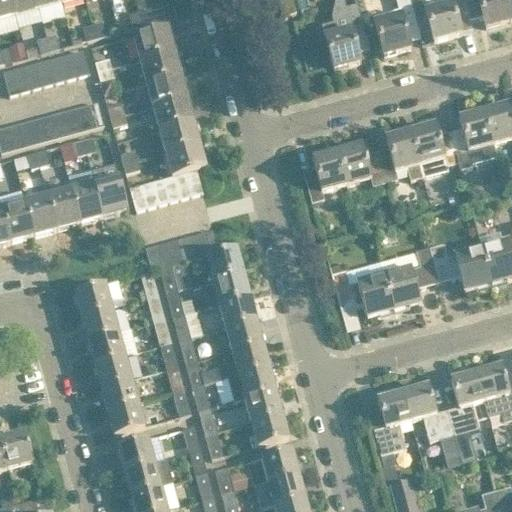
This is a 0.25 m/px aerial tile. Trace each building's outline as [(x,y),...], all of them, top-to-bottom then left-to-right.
[(0,0),(0,24),(15,21),(9,0),(0,0)] [(38,14),(34,0),(9,0),(15,21),(38,14)] [(61,8),(59,0),(34,0),(38,14),(61,8)] [(360,67),(355,50),(351,35),(363,31),(354,0),(340,0),(342,4),(340,4),(332,18),(334,27),(321,30),(333,75),(360,67)] [(402,27),(403,26),(414,23),(407,0),(394,0),(399,16),(373,23),(375,28),(374,28),(383,61),(409,54),(402,27)] [(470,27),(464,7),(462,0),(448,0),(451,9),(425,16),(433,47),(461,40),(458,31),(470,27)] [(489,0),(478,3),(483,24),(486,33),(511,26),(503,0),(489,0)] [(297,16),(293,3),(292,2),(291,2),(290,2),(281,4),(280,5),(279,5),(279,6),(279,8),(282,19),(282,20),(283,21),(283,22),(284,22),(285,22),(295,19),(296,19),(297,18),(297,16)] [(483,24),(478,3),(464,7),(470,27),(483,24)] [(149,15),(138,18),(142,32),(152,29),(149,15)] [(142,32),(138,18),(128,21),(132,35),(142,32)] [(102,27),(92,30),(96,45),(106,42),(102,27)] [(96,45),(92,30),(82,33),(86,47),(96,45)] [(134,43),(140,66),(175,57),(168,33),(134,43)] [(56,40),(46,43),(49,58),(60,55),(56,40)] [(49,58),(46,43),(35,46),(39,60),(49,58)] [(9,53),(0,55),(0,59),(2,69),(13,67),(9,53)] [(83,57),(72,60),(78,83),(90,80),(83,57)] [(181,79),(175,57),(140,66),(147,89),(181,79)] [(78,83),(72,60),(60,63),(67,87),(78,83)] [(67,87),(60,63),(49,67),(55,90),(67,87)] [(95,68),(98,78),(112,74),(109,64),(95,68)] [(55,90),(49,67),(38,70),(44,93),(55,90)] [(44,93),(38,70),(26,73),(32,96),(44,93)] [(32,96),(26,73),(15,76),(21,99),(32,96)] [(115,84),(112,74),(98,78),(101,88),(115,84)] [(21,99),(15,76),(3,79),(9,102),(21,99)] [(187,103),(181,79),(147,89),(153,113),(187,103)] [(194,126),(187,103),(153,113),(159,136),(194,126)] [(103,133),(97,109),(86,112),(92,136),(103,133)] [(511,120),(509,109),(483,116),(493,150),(511,144),(511,120)] [(108,114),(110,124),(125,120),(122,110),(108,114)] [(92,136),(86,112),(74,115),(81,139),(92,136)] [(81,139),(74,115),(63,119),(69,142),(81,139)] [(493,150),(483,116),(458,123),(461,134),(451,137),(455,153),(459,168),(461,175),(473,172),(472,169),(496,162),(493,150)] [(69,142),(63,119),(52,122),(58,145),(69,142)] [(128,131),(125,120),(110,124),(113,135),(128,131)] [(58,145),(52,122),(40,125),(46,148),(58,145)] [(46,148),(40,125),(29,128),(35,151),(46,148)] [(200,150),(194,126),(159,136),(166,159),(200,150)] [(35,151),(29,128),(17,131),(24,154),(35,151)] [(455,153),(451,137),(438,141),(435,129),(410,136),(423,182),(449,175),(448,171),(459,168),(455,153)] [(24,154),(17,131),(6,134),(12,157),(24,154)] [(12,157),(6,134),(0,135),(0,158),(1,160),(12,157)] [(423,182),(410,136),(385,143),(388,154),(377,158),(385,188),(398,185),(396,177),(407,173),(411,186),(423,182)] [(92,143),(82,146),(86,160),(96,157),(92,143)] [(86,160),(82,146),(72,149),(75,163),(86,160)] [(207,173),(200,150),(166,159),(172,182),(174,182),(186,179),(197,176),(207,173)] [(385,188),(377,158),(365,161),(362,150),(337,156),(346,190),(371,183),(373,192),(385,188)] [(46,156),(36,159),(40,172),(50,170),(46,156)] [(346,190),(337,156),(312,163),(315,174),(303,178),(312,209),(324,205),(322,197),(346,190)] [(120,161),(123,171),(138,167),(135,157),(120,161)] [(40,172),(36,159),(26,162),(29,175),(40,172)] [(141,178),(138,167),(123,171),(126,182),(141,178)] [(90,176),(94,188),(104,222),(127,216),(114,170),(90,176)] [(25,173),(11,174),(12,187),(26,186),(25,173)] [(104,222),(94,188),(90,176),(68,182),(71,194),(80,229),(104,222)] [(203,199),(197,176),(186,179),(192,202),(203,199)] [(192,202),(186,179),(174,182),(181,205),(192,202)] [(181,205),(174,182),(172,182),(163,185),(170,208),(181,205)] [(170,208),(163,185),(152,188),(159,211),(170,208)] [(159,211),(152,188),(141,191),(147,215),(159,211)] [(147,215),(141,191),(130,194),(136,218),(147,215)] [(80,229),(71,194),(47,201),(57,235),(80,229)] [(57,235),(47,201),(25,207),(34,241),(57,235)] [(34,241),(25,207),(1,213),(11,248),(34,241)] [(0,250),(11,248),(1,213),(0,208),(0,250)] [(220,259),(213,236),(201,240),(208,262),(220,259)] [(208,262),(201,240),(190,243),(197,265),(207,262),(208,262)] [(197,265),(190,243),(179,245),(186,268),(197,265)] [(186,268),(179,245),(168,248),(174,272),(186,268)] [(511,246),(482,254),(491,290),(511,284),(511,246)] [(174,272),(168,248),(157,251),(163,275),(172,272),(174,272)] [(491,290),(482,254),(447,264),(443,250),(428,255),(438,289),(461,282),(465,297),(491,290)] [(163,275),(157,251),(145,254),(152,278),(160,276),(163,275)] [(220,259),(208,262),(207,262),(213,287),(244,278),(238,254),(220,259)] [(420,310),(418,305),(416,295),(438,289),(428,255),(380,268),(393,317),(420,310)] [(393,317),(380,268),(331,281),(341,315),(363,309),(367,324),(393,317)] [(172,272),(163,275),(160,276),(166,300),(178,296),(172,272)] [(159,301),(152,278),(140,281),(147,305),(159,301)] [(251,302),(244,278),(213,287),(220,310),(251,302)] [(124,311),(118,287),(106,290),(75,298),(82,323),(113,314),(124,311)] [(184,320),(178,296),(166,300),(173,324),(184,320)] [(165,325),(159,301),(147,305),(153,329),(165,325)] [(257,325),(251,302),(220,310),(226,334),(257,325)] [(119,337),(113,314),(82,323),(88,346),(119,337)] [(191,343),(184,320),(173,324),(179,347),(191,343)] [(172,349),(165,325),(153,329),(160,352),(172,349)] [(263,349),(257,325),(226,334),(233,357),(263,349)] [(126,362),(119,338),(119,337),(88,346),(95,370),(126,362)] [(197,367),(191,343),(179,347),(186,370),(197,367)] [(178,373),(172,349),(160,352),(166,376),(178,373)] [(270,373),(263,349),(233,357),(236,371),(224,375),(227,384),(228,384),(270,373)] [(132,385),(126,362),(95,370),(101,394),(132,385)] [(204,391),(197,367),(186,370),(192,394),(204,391)] [(501,370),(479,376),(476,377),(479,390),(483,405),(487,420),(499,417),(501,426),(511,423),(511,396),(509,398),(501,370)] [(185,396),(178,373),(166,376),(173,399),(185,396)] [(276,396),(270,373),(228,384),(235,407),(245,404),(276,396)] [(479,390),(476,377),(452,383),(459,411),(446,415),(453,439),(477,433),(471,408),(483,405),(479,390)] [(138,408),(132,385),(101,394),(108,417),(138,408)] [(435,418),(428,391),(428,390),(403,397),(410,425),(421,422),(428,446),(453,439),(446,415),(435,418)] [(210,414),(204,391),(192,394),(198,417),(210,414)] [(192,420),(185,396),(173,399),(179,423),(192,420)] [(283,420),(276,396),(245,404),(252,428),(283,420)] [(410,425),(403,397),(378,404),(385,432),(374,435),(383,470),(395,467),(392,455),(404,452),(397,428),(410,425)] [(145,433),(138,409),(138,408),(108,417),(114,441),(145,433)] [(217,438),(210,414),(198,417),(205,441),(217,438)] [(289,444),(283,420),(252,428),(256,442),(250,443),(252,454),(258,452),(289,444)] [(195,432),(183,435),(190,459),(201,456),(195,432)] [(33,468),(24,438),(0,444),(8,475),(33,468)] [(223,463),(217,438),(205,441),(211,466),(223,463)] [(155,468),(148,444),(117,452),(124,477),(155,468)] [(299,480),(292,455),(261,463),(268,488),(299,480)] [(208,480),(201,456),(190,459),(196,483),(208,480)] [(167,465),(155,468),(124,477),(130,500),(161,492),(173,489),(167,465)] [(233,498),(226,474),(215,477),(221,501),(233,498)] [(214,503),(208,480),(196,483),(203,507),(214,503)] [(305,503),(299,480),(268,488),(271,499),(264,501),(266,511),(274,511),(275,511),(305,503)] [(412,511),(406,486),(389,490),(394,511),(412,511)] [(166,511),(161,492),(130,500),(133,511),(166,511)] [(511,511),(511,496),(511,497),(510,492),(495,496),(499,511),(511,511)] [(499,511),(495,496),(481,500),(484,511),(499,511)] [(236,511),(233,498),(221,501),(224,511),(236,511)] [(216,511),(214,503),(203,507),(203,511),(216,511)] [(307,511),(305,503),(275,511),(274,511),(307,511)]
